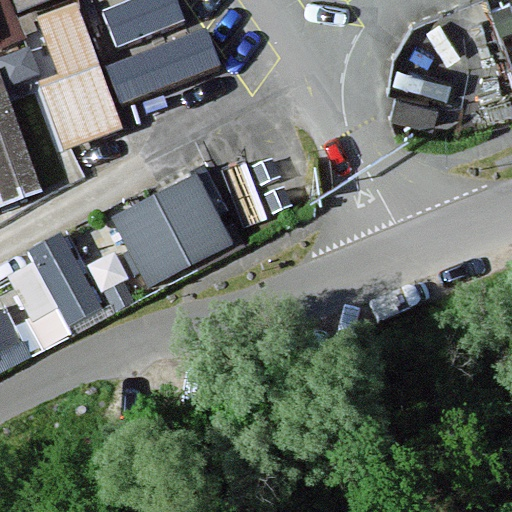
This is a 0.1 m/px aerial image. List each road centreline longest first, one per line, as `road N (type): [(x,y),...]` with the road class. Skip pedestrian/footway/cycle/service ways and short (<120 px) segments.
road 1 (residential): [(405,250),(0,402)]
road 2 (residential): [(305,43),(260,117),(0,245)]
road 3 (residential): [(405,250),(305,43)]
